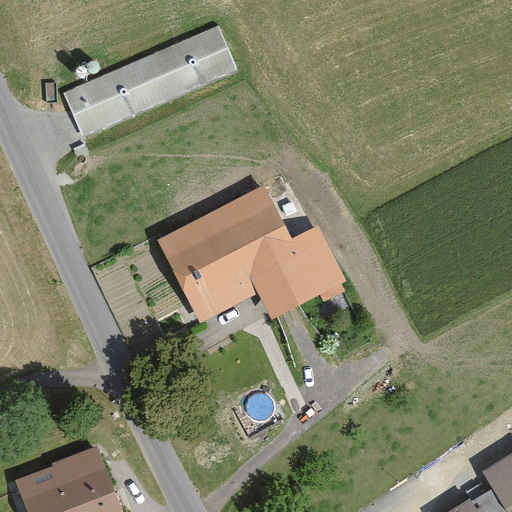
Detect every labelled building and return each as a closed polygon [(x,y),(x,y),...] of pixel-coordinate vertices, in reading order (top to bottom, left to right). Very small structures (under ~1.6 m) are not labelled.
[(217,23),(59,87),(77,133),(236,69),(217,23)] [(265,189),(156,238),(193,319),(254,291),(265,315),(341,281),(314,222),(286,235),(265,189)] [(121,511),(99,444),(10,474),(22,511),(121,511)] [(511,452),(483,469),(492,485),(504,507),(511,502),(511,452)] [(492,485),(440,511),(506,511),(504,507),(492,485)]
